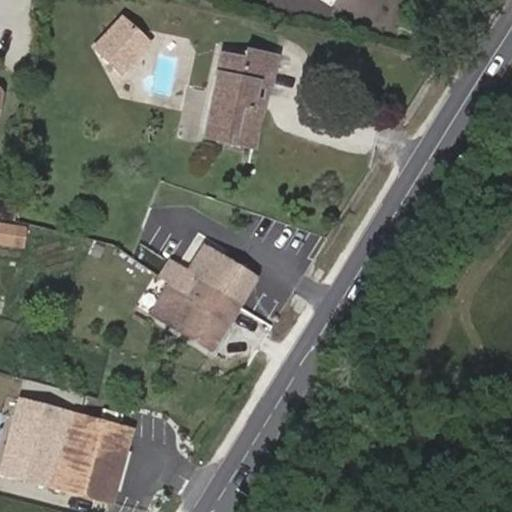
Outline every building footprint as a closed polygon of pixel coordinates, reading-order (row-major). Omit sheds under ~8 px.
[(120,71),(147,42),(121,18),(94,47),(120,71)] [(256,83),(269,86),(276,56),(244,49),(242,58),(221,53),(203,135),(225,140),(227,131),(253,137),(259,108),(251,107),(256,83)] [(225,140),(256,147),(269,86),(256,83),(251,107),(259,108),(253,137),(227,131),(225,140)] [(0,240),(26,244),(28,224),(0,220),(0,240)] [(198,281),(239,307),(256,280),(203,245),(185,272),(178,267),(168,282),(189,295),(198,281)] [(210,350),(239,307),(198,281),(189,295),(168,282),(150,311),(210,350)] [(77,347),(89,328),(81,322),(68,342),(77,347)] [(113,344),(89,328),(77,347),(100,363),(113,344)] [(119,447),(125,430),(71,416),(54,489),(114,503),(128,452),(119,447)] [(133,432),(125,430),(119,447),(128,452),(133,432)]
